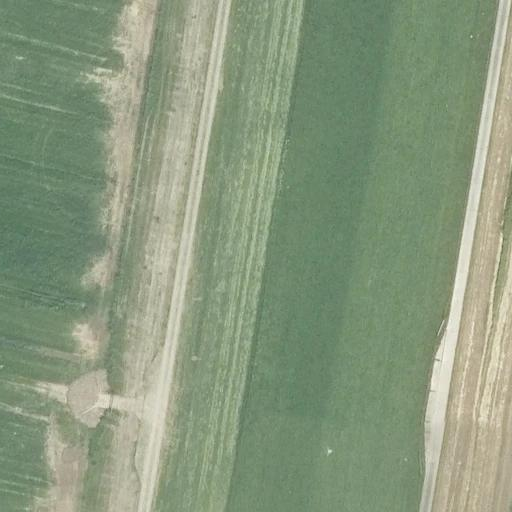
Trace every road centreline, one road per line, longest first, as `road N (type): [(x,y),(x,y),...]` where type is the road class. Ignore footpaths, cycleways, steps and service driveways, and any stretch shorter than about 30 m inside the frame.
road 1 (track): [(146,511),(228,0)]
road 2 (track): [(511,41),(441,511)]
